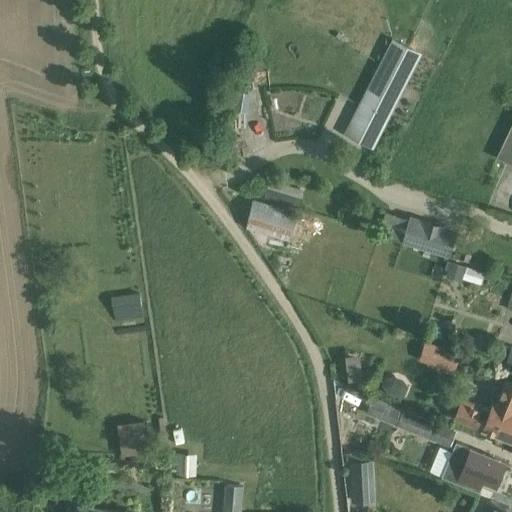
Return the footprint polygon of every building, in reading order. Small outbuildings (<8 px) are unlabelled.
[(422,53),(393,38),(344,132),(374,148),(422,53)] [(511,121),(495,157),(511,164),(511,121)] [(254,199),(246,228),(302,243),(310,215),(282,207),(287,188),(268,182),(263,202),(254,199)] [(409,217),(402,241),(415,245),(422,221),(409,217)] [(439,252),(450,256),(454,242),(443,239),(439,252)] [(453,260),(449,273),(481,283),(485,271),(453,260)] [(469,334),(465,346),(481,351),(485,339),(469,334)] [(460,353),(425,342),(420,359),(455,370),(460,353)] [(511,382),(506,380),(497,403),(494,402),(491,409),(461,398),(460,400),(457,398),(452,400),(448,409),(451,414),(454,416),(453,418),(511,441),(511,382)] [(434,423),(403,410),(397,424),(428,437),(434,423)] [(506,462),(456,442),(443,475),(479,490),(483,479),(497,484),(498,481),(502,483),(507,471),(503,470),(506,462)] [(373,460),(369,460),(369,452),(346,453),(347,461),(352,460),(353,501),(375,500),(373,460)] [(244,485),(226,484),(224,509),(242,510),(244,485)] [(511,511),(511,508),(506,506),(492,500),(486,511),(511,511)]
